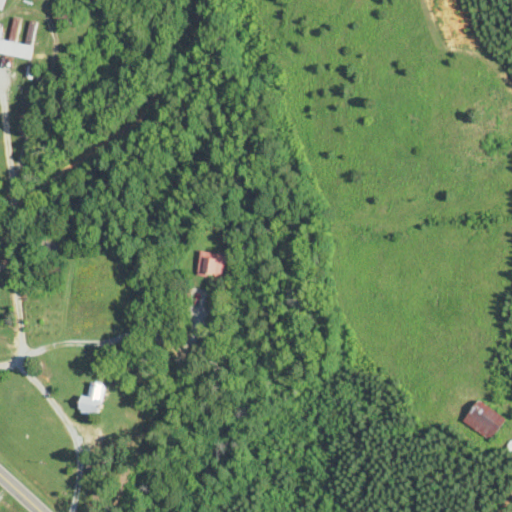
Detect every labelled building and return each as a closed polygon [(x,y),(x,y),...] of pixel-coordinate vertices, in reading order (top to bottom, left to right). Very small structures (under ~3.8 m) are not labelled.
[(0,54),(31,60),(37,24),(30,23),(26,45),(1,41),(3,31),(0,30),(0,54)] [(225,279),(226,254),(200,253),(199,277),(225,279)] [(58,314),(44,314),(44,322),(30,322),(30,331),(58,331),(58,314)] [(103,385),(90,383),(89,398),(82,397),(80,415),(100,417),(103,385)] [(471,417),(485,424),(492,409),(477,402),(471,417)]
